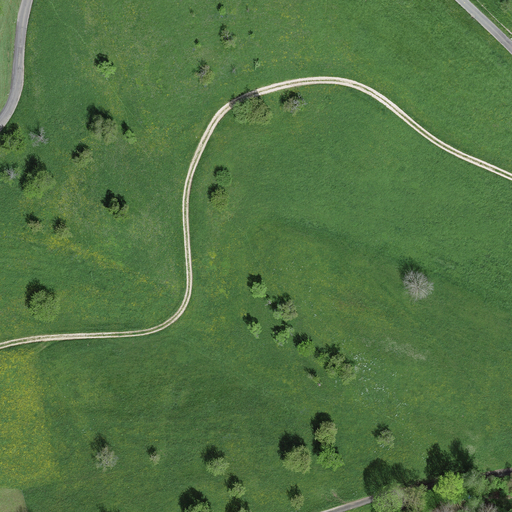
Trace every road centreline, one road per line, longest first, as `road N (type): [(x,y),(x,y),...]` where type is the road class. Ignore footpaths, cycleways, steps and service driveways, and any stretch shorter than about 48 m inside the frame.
road 1 (track): [(0,347),(141,334),(176,316),(186,298),(188,177),(213,120),(261,93),(343,83),(393,106),(446,147),(511,176)]
road 2 (tertiary): [(0,122),(16,89),(27,0)]
